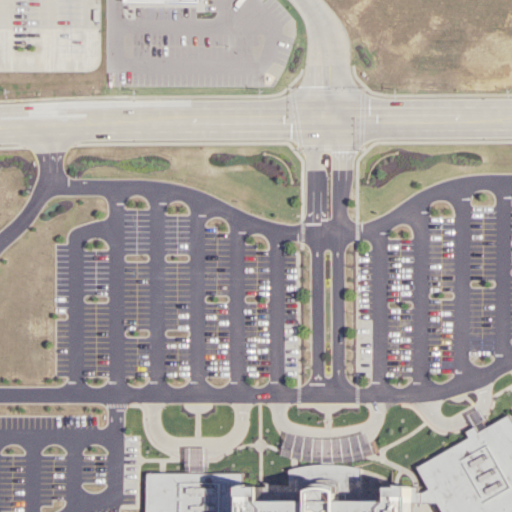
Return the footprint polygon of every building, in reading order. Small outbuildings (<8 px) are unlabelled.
[(62,0),(41,59),(69,70),(91,10),(64,0),(62,0)] [(264,0),(264,10),(278,10),(278,28),(304,28),(304,10),(317,10),(316,0),(264,0)] [(43,181),(42,195),(82,198),(85,166),(57,165),(56,182),(43,181)] [(131,211),(126,210),(124,226),(139,227),(146,179),(135,177),(131,211)] [(510,198),(471,195),(469,225),(507,228),(510,198)] [(254,205),(197,205),(197,227),(219,227),(219,234),(254,234),(254,205)] [(95,245),(95,213),(79,213),(79,245),(95,245)] [(126,244),(140,244),(140,233),(126,233),(126,244)] [(92,318),(110,319),(112,278),(95,277),(94,294),(82,294),(82,309),(92,310),(92,318)] [(97,367),(102,347),(70,339),(65,358),(97,367)] [(207,423),(201,416),(197,420),(203,426),(207,423)]
